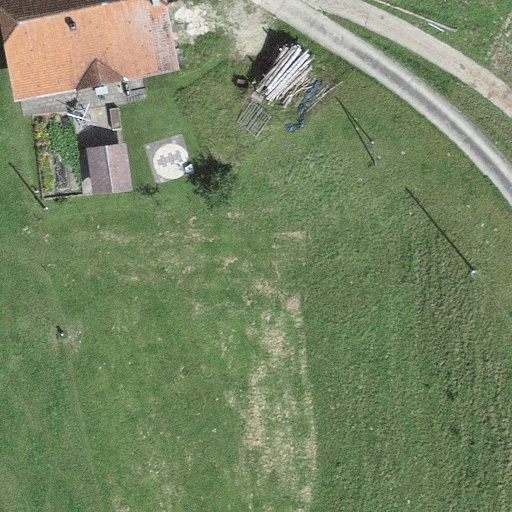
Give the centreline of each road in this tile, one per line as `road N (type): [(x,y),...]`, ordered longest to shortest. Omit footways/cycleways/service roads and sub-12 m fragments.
road 1 (residential): [(279,0),(419,97),(511,187)]
road 2 (track): [(330,0),(400,30),(511,105)]
